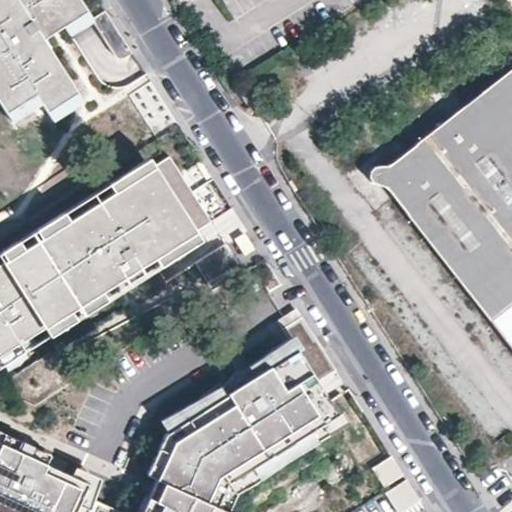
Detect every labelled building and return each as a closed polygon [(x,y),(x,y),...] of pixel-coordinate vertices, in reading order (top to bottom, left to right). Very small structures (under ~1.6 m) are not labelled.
[(0,0),(0,219),(163,122),(90,0),(0,0)] [(511,67),(385,168),(380,169),(376,168),(372,169),(369,173),(368,176),(368,177),(371,182),(377,185),(383,186),(385,187),(387,190),(393,197),(406,214),(488,320),(511,350),(511,67)] [(0,365),(211,238),(154,147),(112,174),(118,185),(66,217),(59,206),(0,242),(0,365)] [(207,278),(231,259),(220,246),(197,265),(207,278)] [(143,495),(135,511),(228,511),(226,511),(235,493),(347,423),(338,409),(335,411),(295,350),(299,348),(291,335),(156,420),(162,430),(142,475),(157,481),(150,498),(143,495)] [(0,431),(0,511),(84,511),(100,477),(0,431)] [(383,486),(400,476),(388,457),(371,467),(383,486)] [(403,481),(388,491),(399,508),(414,498),(403,481)]
